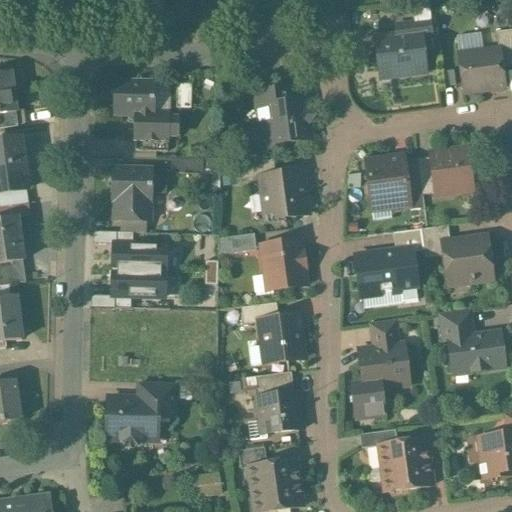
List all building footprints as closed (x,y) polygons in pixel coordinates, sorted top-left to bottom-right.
[(430,21),(417,23),(419,35),(420,35),(420,39),(432,37),(430,21)] [(511,30),(495,33),(498,51),(499,51),(501,68),(511,67),(511,30)] [(419,35),(375,41),(379,72),(396,70),(397,76),(425,72),(420,39),(420,35),(419,35)] [(498,51),(458,56),(463,94),(504,88),(501,68),(499,51),(498,51)] [(10,74),(0,75),(0,115),(15,113),(15,112),(10,74)] [(154,84),(113,83),(113,116),(135,116),(153,116),(153,115),(154,84)] [(191,85),(176,85),(176,86),(176,109),(190,109),(191,85)] [(269,90),(255,92),(257,110),(270,108),(270,107),(290,104),(288,88),(269,90)] [(271,122),(263,132),(266,150),(281,148),(281,144),(309,140),(306,124),(307,124),(312,118),(306,112),(303,113),(302,103),(290,104),(270,107),(270,108),(271,122)] [(15,113),(0,115),(0,130),(25,127),(23,111),(15,112),(15,113)] [(153,115),(153,116),(135,116),(135,140),(167,141),(167,137),(167,119),(167,115),(153,115)] [(177,119),(167,119),(167,137),(176,137),(177,119)] [(19,140),(0,142),(0,195),(26,192),(19,140)] [(167,141),(135,140),(135,152),(166,153),(167,141)] [(466,150),(445,153),(442,156),(442,157),(430,159),(435,194),(435,197),(457,194),(456,189),(474,186),(472,168),(468,169),(466,150)] [(203,160),(170,159),(170,174),(202,175),(203,160)] [(430,159),(417,161),(417,162),(422,196),(435,194),(430,159)] [(399,171),(392,166),(391,160),(365,163),(368,184),(364,188),(365,195),(370,199),(377,198),(385,204),(385,209),(389,208),(394,212),(401,211),(405,206),(409,206),(408,200),(404,170),(399,171)] [(273,161),(237,166),(239,182),(259,179),(259,178),(275,176),(273,161)] [(417,162),(404,164),(404,170),(408,200),(422,198),(422,196),(417,162)] [(151,172),(112,170),(111,202),(114,202),(149,203),(150,203),(151,172)] [(275,176),(259,178),(259,179),(264,216),(277,214),(283,219),(307,216),(301,172),(275,176)] [(149,203),(114,202),(114,222),(120,222),(145,223),(148,223),(149,203)] [(16,219),(0,221),(0,264),(22,262),(23,261),(16,219)] [(145,223),(120,222),(119,234),(145,234),(145,223)] [(448,227),(421,231),(423,252),(424,259),(443,257),(441,244),(450,243),(448,227)] [(421,231),(392,234),(395,254),(396,254),(396,255),(423,252),(421,231)] [(253,235),(218,240),(218,256),(256,251),(253,235)] [(450,243),(441,244),(443,257),(447,287),(492,281),(486,238),(450,243)] [(168,240),(115,239),(115,271),(168,272),(168,240)] [(300,245),(280,248),(280,245),(261,247),(265,277),(270,276),(272,291),(305,287),(303,270),(305,270),(302,254),(301,254),(300,245)] [(395,254),(356,259),(360,296),(401,291),(396,255),(396,254),(395,254)] [(22,262),(0,264),(0,287),(25,284),(22,262)] [(168,272),(115,271),(114,297),(167,297),(168,272)] [(15,298),(0,299),(0,343),(5,342),(21,340),(15,298)] [(276,304),(240,309),(242,326),(259,324),(259,322),(278,320),(276,304)] [(470,313),(439,317),(443,343),(448,342),(448,341),(476,337),(473,335),(470,313)] [(278,320),(259,322),(259,324),(262,347),(264,349),(267,365),(303,360),(298,317),(278,320)] [(395,323),(370,326),(373,350),(398,347),(395,323)] [(476,337),(448,341),(448,342),(451,369),(470,367),(471,374),(487,371),(504,369),(499,334),(476,337)] [(373,350),(358,352),(362,387),(363,392),(380,389),(394,387),(393,382),(403,380),(407,375),(406,366),(400,361),(398,347),(373,350)] [(291,373),(255,378),(257,399),(293,394),(291,373)] [(0,383),(0,424),(20,422),(14,382),(0,383)] [(175,386),(139,384),(139,401),(158,402),(157,411),(159,412),(159,413),(174,413),(175,386)] [(380,389),(363,392),(362,387),(351,388),(356,419),(383,416),(380,389)] [(257,399),(256,399),(259,423),(264,422),(265,435),(302,430),(299,408),(295,406),(293,394),(257,399)] [(127,401),(125,404),(125,405),(117,404),(117,403),(114,400),(107,399),(107,401),(108,401),(107,414),(106,441),(120,441),(122,445),(124,448),(128,449),(132,449),(136,447),(138,444),(140,440),(154,441),(154,442),(156,442),(157,411),(158,402),(139,401),(127,401)] [(395,431),(359,436),(361,450),(378,447),(378,446),(397,444),(395,431)] [(511,434),(507,435),(482,439),(485,461),(480,462),(483,480),(511,475),(511,434)] [(397,444),(378,446),(378,447),(381,470),(429,464),(427,452),(425,453),(424,440),(397,444)] [(264,449),(238,452),(240,469),(248,469),(248,468),(266,465),(264,449)] [(266,465),(248,468),(248,469),(251,492),(299,484),(297,473),(295,473),(293,461),(266,465)] [(429,464),(381,470),(385,494),(430,488),(428,476),(430,475),(429,464)] [(222,474),(207,475),(208,496),(223,495),(222,474)] [(299,484),(251,492),(254,511),(276,511),(300,508),(298,496),(300,496),(299,484)] [(45,511),(44,499),(0,505),(0,511),(45,511)]
